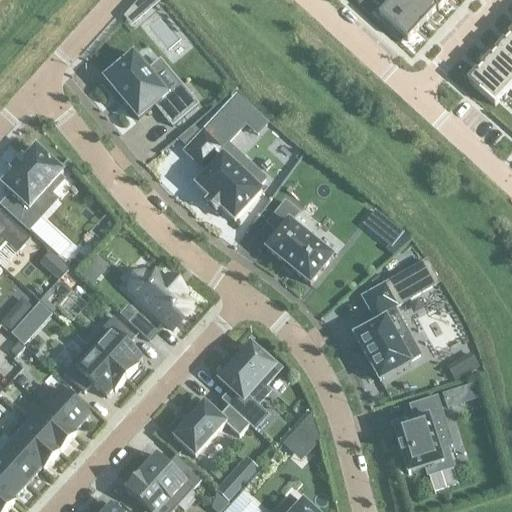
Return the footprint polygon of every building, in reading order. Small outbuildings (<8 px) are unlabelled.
[(144,0),(153,10),(159,5),(154,0),(144,0)] [(425,0),(395,0),(394,1),(422,27),(436,12),(438,13),(439,12),(425,0)] [(425,0),(439,12),(449,0),(425,0)] [(394,1),(379,18),(407,44),(422,27),(394,1)] [(504,45),(496,53),(511,67),(511,40),(510,38),(509,39),(510,39),(505,46),(504,45)] [(489,62),(483,69),(509,93),(511,89),(511,67),(496,53),(488,61),(489,62)] [(104,82),(138,123),(155,109),(172,129),(198,107),(186,92),(173,103),(134,57),(104,82)] [(476,75),(468,84),(472,88),(495,108),(509,93),(483,69),(477,76),(476,75)] [(236,223),(262,195),(257,191),(266,182),(251,168),(243,177),(224,159),(222,161),(218,157),(255,117),(236,99),(185,154),(204,172),(206,170),(210,174),(198,187),(196,189),(198,190),(210,202),(209,203),(219,213),(221,211),(233,223),(235,225),(236,223)] [(38,152),(36,151),(35,152),(25,164),(22,161),(11,173),(14,176),(4,187),(4,186),(2,188),(4,190),(4,189),(12,196),(1,208),(23,228),(33,217),(35,215),(31,211),(46,193),(51,198),(64,183),(60,179),(61,177),(62,177),(63,175),(62,174),(61,174),(38,152)] [(286,202),(267,225),(280,236),(269,248),(268,250),(269,251),(270,251),(310,284),(312,285),(313,284),(332,259),(333,259),(334,258),(332,256),(332,257),(293,225),(301,214),(286,202)] [(377,212),(365,227),(392,250),(404,236),(405,235),(405,234),(403,233),(397,228),(377,212)] [(30,242),(0,214),(0,251),(6,246),(18,256),(30,242)] [(40,223),(33,217),(23,228),(59,260),(69,249),(40,223)] [(427,265),(385,288),(363,300),(374,321),(377,320),(379,325),(356,338),(354,339),(355,341),(364,356),(370,368),(370,367),(379,383),(380,385),(382,384),(381,384),(410,368),(412,367),(411,365),(410,365),(396,339),(406,333),(394,310),(397,309),(438,286),(427,265)] [(174,332),(175,333),(189,317),(188,317),(189,316),(186,313),(192,307),(183,299),(186,296),(184,295),(185,295),(183,293),(182,293),(171,283),(169,281),(168,280),(165,283),(155,273),(149,279),(145,275),(144,277),(143,276),(129,292),(130,292),(129,293),(173,334),(174,332)] [(136,316),(128,325),(148,344),(157,334),(136,316)] [(135,369),(142,362),(127,349),(135,340),(114,320),(88,348),(126,383),(137,371),(135,369)] [(17,360),(25,351),(19,345),(11,354),(17,360)] [(115,395),(126,383),(88,348),(62,377),(84,396),(92,388),(107,401),(113,394),(115,395)] [(220,383),(230,393),(238,399),(228,410),(249,429),(255,434),(269,418),(259,409),(248,399),(260,387),(264,391),(265,389),(281,372),(263,355),(261,358),(251,349),(220,383)] [(35,352),(32,356),(39,363),(43,359),(35,352)] [(472,358),(464,363),(471,374),(479,370),(472,358)] [(478,401),(473,386),(441,396),(446,411),(478,401)] [(45,411),(73,437),(74,436),(90,419),(58,391),(41,409),(44,412),(45,411)] [(415,424),(396,430),(394,431),(394,433),(395,432),(408,475),(409,477),(411,476),(410,476),(425,471),(428,479),(453,471),(447,450),(439,453),(429,422),(442,417),(437,400),(410,409),(415,424)] [(228,410),(228,409),(219,419),(206,407),(204,406),(203,407),(174,439),(173,440),(174,441),(195,461),(197,459),(226,427),(239,440),(249,429),(228,410)] [(30,427),(30,428),(60,456),(76,438),(74,436),(73,437),(45,411),(44,412),(30,427)] [(7,439),(14,446),(14,445),(43,471),(42,472),(44,473),(60,456),(30,428),(30,427),(23,421),(7,439)] [(43,471),(14,445),(14,446),(0,460),(0,462),(27,488),(42,472),(43,471)] [(157,458),(141,476),(178,510),(202,483),(175,458),(167,467),(157,458)] [(0,462),(0,493),(12,505),(13,504),(27,488),(0,462)] [(175,511),(178,510),(141,476),(125,493),(145,511),(175,511)] [(228,507),(239,495),(228,484),(216,496),(228,507)] [(13,504),(12,505),(0,493),(0,511),(8,511),(15,505),(13,504)]
